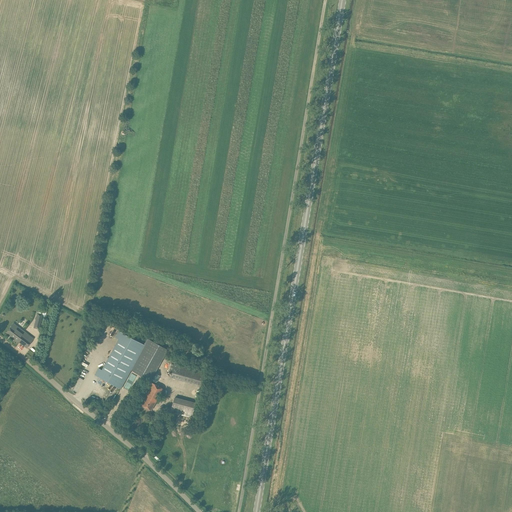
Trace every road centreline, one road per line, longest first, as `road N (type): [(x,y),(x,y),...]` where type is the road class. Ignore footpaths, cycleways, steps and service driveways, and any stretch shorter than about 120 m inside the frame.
road 1 (primary): [(256,511),(342,0)]
road 2 (unclassified): [(238,511),(324,0)]
road 3 (unclassified): [(199,511),(0,338)]
